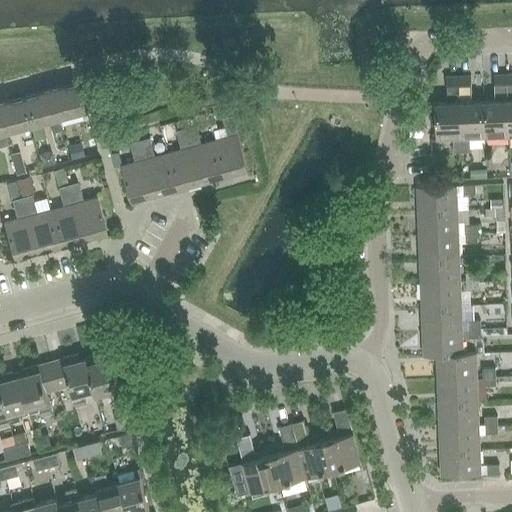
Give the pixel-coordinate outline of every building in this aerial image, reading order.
[(485,138),(509,137),(507,74),(495,75),(495,97),(493,100),(484,101),(485,138)] [(485,138),(484,101),(474,101),(472,97),(471,75),(459,76),(462,151),(469,151),(469,138),(485,138)] [(453,151),(462,151),(459,76),(447,76),(447,98),(445,102),(435,102),(436,140),(453,139),(453,151)] [(49,87),(57,117),(84,110),(77,82),(63,85),(62,83),(49,87)] [(60,129),(57,117),(49,87),(35,90),(36,93),(23,96),(30,124),(48,120),(51,131),(60,129)] [(0,116),(4,131),(30,124),(23,96),(10,100),(9,97),(0,99),(0,116)] [(225,177),(249,170),(231,105),(220,108),(227,136),(215,139),(225,177)] [(225,177),(215,139),(201,143),(196,124),(187,126),(202,183),(225,177)] [(179,189),(202,183),(187,126),(176,129),(181,148),(169,151),(179,189)] [(179,189),(169,151),(155,155),(150,136),(140,139),(156,195),(179,189)] [(132,202),(156,195),(140,139),(129,142),(134,160),(122,163),(132,202)] [(509,167),(492,168),(493,178),(510,177),(509,167)] [(67,183),(82,239),(106,233),(96,195),(82,199),(77,180),(67,183)] [(59,246),(82,239),(67,183),(57,185),(62,204),(49,208),(59,246)] [(475,193),(474,185),(474,184),(462,185),(462,193),(475,193)] [(418,211),(457,210),(456,185),(417,187),(418,211)] [(59,246),(49,208),(36,212),(31,193),(20,195),(36,252),(59,246)] [(12,258),(36,252),(20,195),(11,198),(16,217),(2,220),(12,258)] [(419,235),(458,234),(457,210),(418,211),(419,235)] [(476,233),(476,225),(463,225),(464,234),(476,233)] [(476,233),(464,234),(464,242),(477,241),(476,233)] [(420,259),(459,258),(458,234),(419,235),(420,259)] [(421,283),(460,282),(459,258),(420,259),(421,283)] [(465,282),(477,281),(477,272),(465,273),(465,282)] [(466,290),(478,289),(477,281),(465,282),(466,290)] [(422,307),(461,306),(460,282),(421,283),(422,307)] [(423,331),(462,330),(461,306),(422,307),(423,331)] [(467,330),(479,329),(479,320),(466,320),(467,330)] [(467,337),(480,337),(479,329),(467,330),(467,337)] [(463,354),(463,353),(462,330),(423,331),(424,356),(437,355),(437,354),(463,354)] [(93,388),(85,356),(80,358),(78,352),(62,357),(63,358),(51,361),(58,387),(70,384),(75,404),(86,402),(83,391),(93,388)] [(85,356),(93,388),(95,393),(116,388),(108,356),(102,358),(101,352),(85,356)] [(438,378),(479,377),(478,352),(463,353),(463,354),(437,354),(437,355),(438,378)] [(46,390),(58,387),(51,361),(39,364),(39,363),(22,368),(24,373),(19,374),(29,411),(40,408),(42,414),(52,411),(46,390)] [(482,377),(495,376),(494,368),(482,368),(482,377)] [(29,411),(19,374),(14,376),(13,371),(0,373),(0,387),(9,421),(19,418),(18,414),(29,411)] [(482,385),(495,384),(495,376),(482,377),(482,385)] [(439,402),(479,401),(479,377),(438,378),(439,402)] [(0,425),(9,423),(9,421),(0,387),(0,425)] [(440,426),(480,425),(479,401),(439,402),(440,426)] [(325,440),(333,469),(360,462),(346,408),(333,412),(340,436),(325,440)] [(115,418),(118,428),(130,425),(127,414),(115,418)] [(496,416),(484,416),(484,425),(496,424),(496,416)] [(333,469),(325,440),(310,444),(304,420),(291,423),(306,476),(333,469)] [(279,484),(306,476),(291,423),(279,426),(286,450),(271,454),(279,484)] [(440,450),(480,449),(480,425),(440,426),(440,450)] [(122,446),(134,442),(135,442),(132,431),(119,434),(122,446)] [(243,462),(229,466),(237,495),(251,491),(253,497),(267,493),(266,487),(279,484),(271,454),(256,458),(250,434),(237,438),(243,462)] [(86,443),(89,455),(102,451),(99,440),(86,443)] [(18,456),(31,452),(28,441),(15,445),(18,456)] [(77,458),(89,455),(86,443),(74,447),(77,458)] [(6,459),(18,456),(15,445),(3,448),(6,459)] [(498,465),(480,465),(480,449),(440,450),(441,475),(481,474),(486,473),(498,473),(498,465)] [(48,466),(60,463),(57,451),(44,455),(48,466)] [(36,470),(48,466),(44,455),(33,458),(36,470)] [(3,466),(6,477),(18,474),(15,463),(3,466)] [(127,511),(119,481),(109,484),(106,473),(95,476),(99,492),(104,511),(127,511)] [(119,481),(127,511),(129,511),(132,511),(149,511),(140,476),(119,481)] [(82,511),(79,498),(76,487),(66,490),(68,500),(58,503),(60,511),(82,511)] [(104,511),(99,492),(79,498),(82,511),(104,511)] [(37,511),(36,504),(33,496),(13,502),(15,510),(15,511),(37,511)] [(60,511),(58,503),(57,499),(36,504),(37,511),(60,511)] [(310,511),(308,503),(287,509),(287,511),(310,511)]
